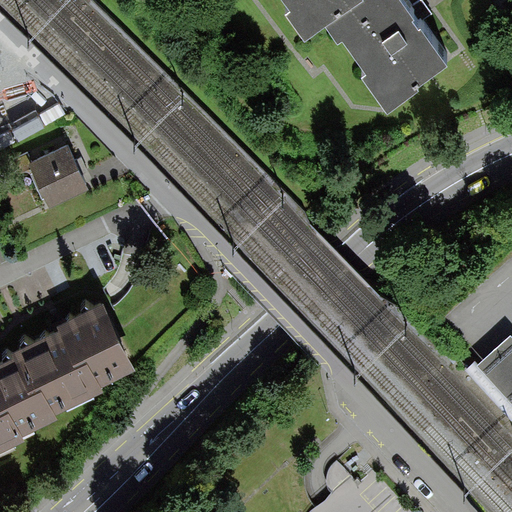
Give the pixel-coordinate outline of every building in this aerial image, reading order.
[(286,0),(306,26),(326,11),(341,0),(286,0)] [(341,0),(326,11),(339,29),(343,26),(367,58),(361,62),(388,99),(418,77),(416,74),(449,50),(413,0),(341,0)] [(0,56),(0,123),(26,111),(0,56)] [(68,139),(31,157),(36,167),(33,168),(45,194),(47,193),(51,201),(89,182),(68,139)] [(0,441),(26,430),(19,421),(58,404),(54,395),(136,359),(105,288),(51,312),(57,325),(0,350),(0,441)] [(478,357),(511,392),(511,336),(506,330),(478,357)]
